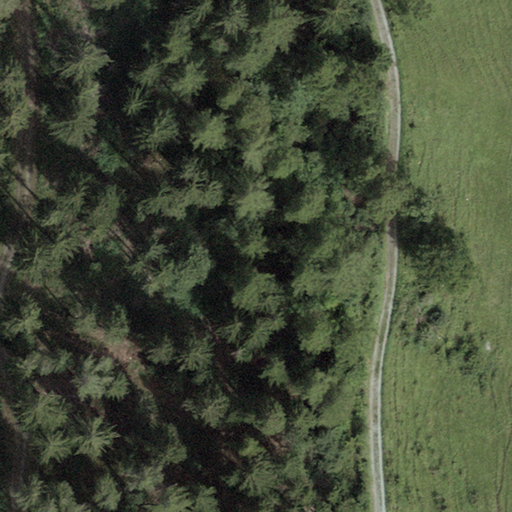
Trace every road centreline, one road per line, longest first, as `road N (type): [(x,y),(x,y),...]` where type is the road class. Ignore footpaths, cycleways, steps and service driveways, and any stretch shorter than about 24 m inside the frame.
road 1 (track): [(380,511),(377,392),(405,133),(374,0)]
road 2 (track): [(0,277),(21,210),(32,72),(21,0)]
road 3 (track): [(22,511),(25,425),(0,350)]
